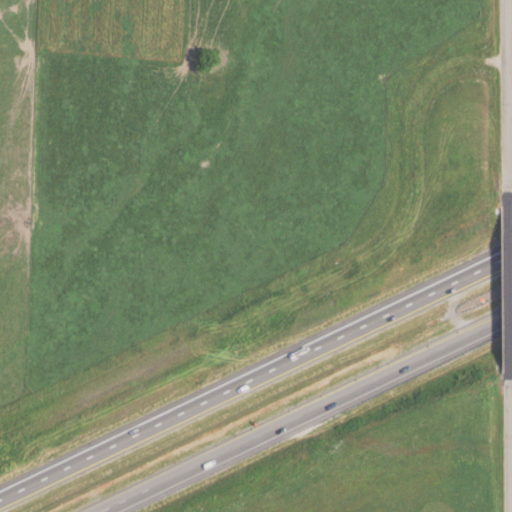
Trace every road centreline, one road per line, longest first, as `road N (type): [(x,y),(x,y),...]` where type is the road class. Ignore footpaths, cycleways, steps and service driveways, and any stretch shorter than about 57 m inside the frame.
road 1 (motorway): [(511,252),(0,500)]
road 2 (motorway): [(100,511),(511,315)]
road 3 (residential): [(506,194),(510,0)]
road 4 (residential): [(507,380),(506,194)]
road 5 (residential): [(506,511),(507,380)]
